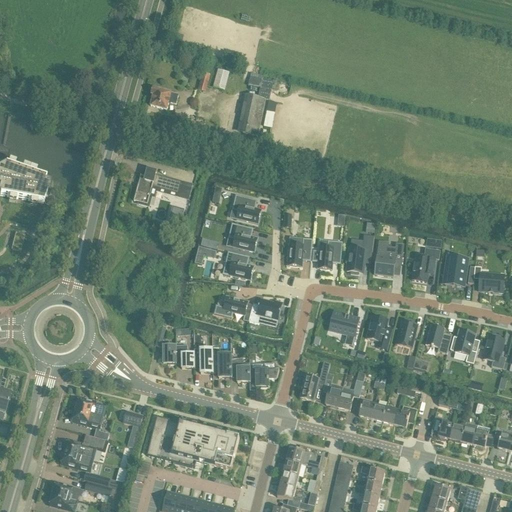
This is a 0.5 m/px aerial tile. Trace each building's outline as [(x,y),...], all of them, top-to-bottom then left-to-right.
[(203,73),(198,91),(206,93),(211,75),(203,73)] [(245,96),(237,134),(258,138),(266,101),(269,101),(273,82),(264,80),(264,77),(251,74),(249,86),(261,89),(259,99),(245,96)] [(151,107),(167,111),(169,104),(176,105),(178,96),(172,94),(153,89),(151,96),(153,97),(151,107)] [(197,100),(194,99),(191,101),(190,104),(191,107),(194,108),(197,106),(198,103),(197,100)] [(0,188),(1,188),(0,194),(0,196),(9,198),(16,199),(30,202),(37,203),(43,204),(46,195),(49,195),(50,186),(50,184),(45,182),(46,179),(35,175),(28,173),(22,170),(14,168),(8,166),(6,165),(9,150),(0,148),(0,188)] [(139,205),(144,207),(149,208),(151,198),(149,198),(152,188),(178,195),(181,183),(155,176),(156,173),(148,171),(146,178),(143,177),(140,187),(138,186),(134,202),(139,203),(139,205)] [(236,197),(233,211),(238,213),(237,220),(258,225),(262,212),(254,210),(256,202),(236,197)] [(183,211),(173,209),(170,224),(179,227),(183,211)] [(190,221),(183,220),(180,232),(186,233),(190,221)] [(0,275),(3,276),(30,259),(39,224),(29,222),(28,226),(26,230),(20,253),(1,265),(0,264),(0,275)] [(233,226),(231,236),(236,237),(233,250),(255,255),(259,241),(252,239),(254,231),(233,226)] [(347,256),(346,264),(348,265),(347,273),(351,273),(350,275),(359,276),(359,274),(363,275),(366,252),(372,253),(374,238),(364,237),(362,250),(350,249),(349,256),(347,256)] [(216,250),(218,243),(203,240),(201,247),(216,250)] [(291,245),(289,267),(303,269),(304,262),(311,262),(314,241),(304,240),(303,246),(291,245)] [(427,248),(440,250),(441,243),(428,241),(427,248)] [(321,247),(319,270),(333,271),(334,264),(341,264),(343,243),(334,243),(333,249),(321,247)] [(379,243),(375,276),(393,279),(394,268),(401,268),(404,246),(397,245),(396,250),(388,249),(389,244),(379,243)] [(216,252),(199,248),(195,265),(202,266),(204,257),(214,259),(216,252)] [(416,258),(412,282),(427,284),(428,276),(434,277),(435,269),(436,261),(439,262),(440,253),(425,250),(424,259),(416,258)] [(229,254),(223,276),(250,283),(254,268),(250,267),(247,267),(248,262),(249,259),(229,254)] [(449,259),(445,287),(454,288),(454,286),(462,287),(462,288),(463,288),(463,284),(466,285),(468,271),(466,270),(467,262),(449,259)] [(503,295),(504,277),(481,275),(481,269),(475,269),(474,281),(480,281),(479,293),(488,294),(494,295),(494,294),(503,295)] [(217,308),(215,315),(232,319),(233,314),(245,317),(248,305),(248,303),(241,302),(241,301),(240,301),(235,300),(235,299),(235,300),(227,298),(224,309),(217,308)] [(253,307),(249,323),(259,325),(261,318),(269,320),(268,323),(277,325),(278,325),(283,305),(275,303),(274,304),(261,301),(259,307),(253,305),(253,307)] [(334,314),(330,331),(338,334),(339,331),(348,334),(347,338),(346,340),(354,342),(352,348),(353,348),(360,320),(352,318),(351,319),(349,319),(349,318),(349,319),(346,318),(347,318),(346,318),(342,317),(343,316),(334,314)] [(390,338),(392,331),(386,330),(388,322),(373,318),(367,340),(378,343),(377,349),(387,351),(390,338)] [(418,326),(403,322),(397,346),(412,350),(418,326)] [(160,327),(156,347),(161,348),(166,328),(160,327)] [(431,327),(426,347),(432,348),(432,349),(433,350),(434,349),(439,350),(438,353),(447,356),(452,337),(451,336),(444,334),(445,331),(431,327)] [(475,336),(460,332),(458,340),(454,339),(450,352),(454,353),(454,354),(468,357),(466,364),(474,366),(477,354),(471,353),(475,336)] [(489,338),(483,361),(493,363),(491,368),(503,371),(506,360),(500,358),(504,342),(489,338)] [(257,356),(257,347),(249,346),(249,356),(257,356)] [(161,357),(161,365),(169,365),(169,364),(177,364),(176,347),(163,347),(164,357),(161,357)] [(195,369),(195,357),(195,355),(188,355),(188,347),(176,347),(177,364),(183,364),(183,370),(187,370),(187,369),(195,369)] [(200,351),(195,351),(195,355),(195,357),(195,369),(201,369),(201,375),(205,375),(205,374),(206,374),(213,374),(213,356),(213,351),(200,351)] [(213,356),(213,374),(219,374),(220,379),(224,379),(224,378),(232,378),(232,361),(231,361),(231,364),(225,364),(225,361),(225,356),(213,356)] [(243,360),(232,360),(232,366),(232,378),(238,378),(238,384),(243,384),(243,383),(251,383),(251,366),(243,366),(243,360)] [(415,364),(414,369),(420,371),(422,364),(415,362),(415,364)] [(414,369),(415,364),(409,363),(407,369),(413,371),(414,369)] [(264,365),(251,366),(251,383),(256,383),(256,389),(261,389),(261,390),(269,390),(269,388),(269,381),(277,381),(280,370),(276,370),(276,365),(264,365)] [(319,386),(325,388),(326,382),(328,376),(322,374),(320,382),(306,378),(301,400),(315,404),(319,386)] [(0,412),(4,414),(10,395),(0,392),(0,383),(1,379),(0,379),(0,412)] [(326,407),(338,410),(344,389),(343,389),(344,389),(332,386),(332,383),(326,382),(325,388),(331,389),(330,392),(326,407)] [(344,389),(338,410),(350,413),(354,398),(360,399),(364,384),(357,382),(354,392),(344,389)] [(404,390),(402,396),(414,399),(416,393),(404,390)] [(80,400),(77,412),(104,420),(107,408),(80,400)] [(450,402),(441,400),(439,407),(448,409),(450,402)] [(359,418),(371,421),(375,406),(363,403),(359,418)] [(468,407),(461,405),(459,412),(466,414),(468,407)] [(371,421),(383,424),(386,409),(375,406),(371,421)] [(404,408),(402,413),(398,412),(394,427),(407,430),(408,424),(414,425),(417,412),(404,408)] [(383,424),(394,427),(398,412),(386,409),(383,424)] [(74,423),(98,430),(95,439),(108,443),(110,436),(100,433),(104,420),(77,412),(74,423)] [(140,429),(143,418),(127,413),(124,425),(140,429)] [(157,419),(148,457),(195,469),(196,463),(232,471),(240,440),(157,419)] [(436,419),(432,435),(439,437),(438,440),(446,442),(446,440),(449,440),(450,441),(454,426),(442,423),(443,421),(436,419)] [(450,441),(462,444),(466,424),(465,429),(454,426),(450,441)] [(462,444),(473,447),(477,432),(478,427),(466,424),(462,444)] [(492,446),(495,436),(489,435),(490,431),(478,427),(477,432),(473,447),(485,450),(486,447),(492,449),(492,446)] [(138,436),(140,429),(134,428),(132,434),(138,436)] [(511,446),(511,433),(503,431),(496,430),(495,436),(492,446),(499,448),(498,450),(510,453),(511,446)] [(68,443),(65,454),(81,458),(82,453),(91,456),(93,449),(68,443)] [(310,456),(306,455),(290,451),(287,462),(303,466),(303,467),(307,468),(310,456)] [(65,454),(62,466),(86,472),(89,461),(81,458),(65,454)] [(320,471),(321,471),(325,472),(328,460),(322,459),(320,471)] [(287,462),(284,474),(300,478),(303,467),(303,466),(287,462)] [(340,465),(339,471),(352,474),(353,468),(340,465)] [(361,474),(369,476),(367,483),(383,487),(385,475),(362,470),(361,474)] [(351,479),(352,474),(339,471),(338,476),(351,479)] [(283,482),(281,486),(297,490),(300,478),(284,474),(284,475),(283,475),(282,475),(281,481),(283,482)] [(88,483),(123,492),(125,485),(121,484),(87,475),(85,482),(88,483)] [(350,485),(351,479),(338,476),(337,482),(350,485)] [(350,485),(337,482),(335,488),(348,491),(350,485)] [(86,490),(110,497),(106,510),(114,511),(117,511),(123,492),(88,483),(86,490)] [(367,483),(365,496),(380,499),(383,487),(367,483)] [(57,485),(54,496),(70,500),(71,495),(79,498),(81,492),(57,485)] [(302,511),(307,511),(313,511),(315,508),(301,504),(302,501),(295,499),(297,490),(281,486),(278,499),(290,502),(289,507),(302,510),(302,511)] [(433,499),(448,504),(451,491),(436,487),(436,488),(433,487),(431,494),(432,495),(431,498),(433,499)] [(462,488),(458,499),(465,501),(467,496),(468,490),(462,488)] [(468,490),(467,496),(480,500),(482,493),(468,490)] [(347,499),(348,493),(335,491),(334,496),(347,499)] [(175,511),(179,496),(168,493),(163,511),(175,511)] [(316,503),(318,496),(315,495),(311,494),(309,501),(316,503)] [(70,500),(54,496),(51,507),(69,511),(75,511),(78,502),(70,500)] [(179,496),(175,511),(186,511),(190,499),(179,496)] [(346,504),(347,499),(334,496),(332,501),(346,504)] [(365,496),(362,507),(362,508),(378,511),(380,499),(365,496)] [(465,503),(478,507),(480,500),(467,496),(465,501),(465,503)] [(198,511),(201,502),(190,499),(186,511),(198,511)] [(433,499),(430,511),(434,511),(445,511),(448,504),(433,499)] [(332,501),(331,507),(344,509),(346,504),(332,501)] [(209,511),(212,505),(201,502),(198,511),(209,511)] [(490,511),(496,511),(499,503),(493,502),(490,511)] [(477,511),(478,507),(465,503),(463,508),(477,511)]
